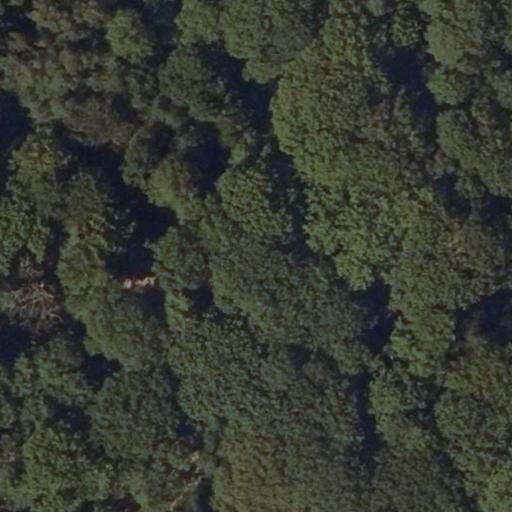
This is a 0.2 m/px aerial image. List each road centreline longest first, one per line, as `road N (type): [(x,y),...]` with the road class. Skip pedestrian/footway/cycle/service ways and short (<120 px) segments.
road 1 (track): [(137,0),(419,511)]
road 2 (track): [(262,0),(511,497)]
